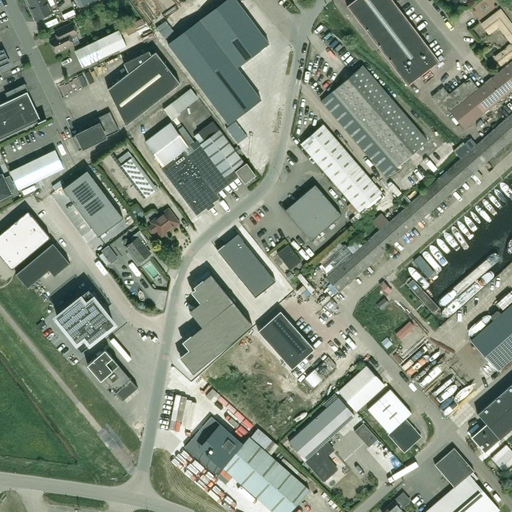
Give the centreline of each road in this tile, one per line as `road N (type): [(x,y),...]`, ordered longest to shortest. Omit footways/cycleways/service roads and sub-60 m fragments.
road 1 (unclassified): [(448,431),(341,310),(511,158)]
road 2 (unclassified): [(169,327),(189,254),(276,167),(302,38),(320,0)]
road 3 (unclassified): [(45,198),(132,315),(169,327)]
road 4 (unclassified): [(138,499),(169,327)]
road 5 (unclassified): [(68,127),(9,0)]
road 6 (unclassified): [(138,499),(0,478)]
road 7 (unclassified): [(358,511),(448,431)]
